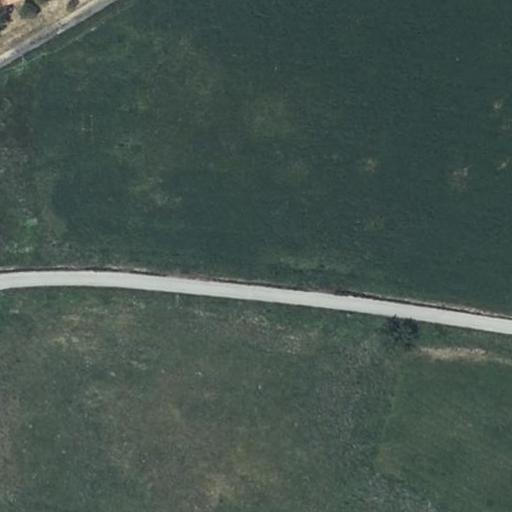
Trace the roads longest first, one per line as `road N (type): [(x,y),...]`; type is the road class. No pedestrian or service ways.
road 1 (unclassified): [(511,327),(293,297),(41,279),(0,285)]
road 2 (unclassified): [(112,0),(0,62)]
